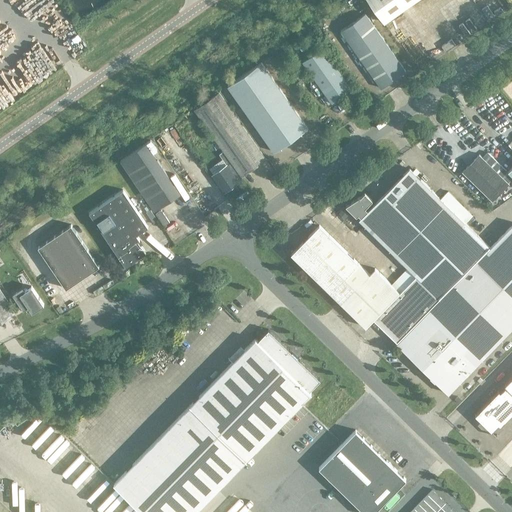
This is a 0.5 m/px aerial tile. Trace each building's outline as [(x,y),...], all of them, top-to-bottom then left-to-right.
[(415,0),(367,0),(384,22),(415,0)] [(484,4),(478,8),(485,19),(491,15),(484,4)] [(471,29),(481,24),(474,11),(465,16),(471,29)] [(365,13),(340,31),(381,88),(405,71),(365,13)] [(454,28),(448,33),(456,42),(461,38),(454,28)] [(296,44),(303,54),(319,42),(312,32),(296,44)] [(448,37),(437,45),(442,52),(453,45),(448,37)] [(344,93),(346,96),(345,97),(352,107),(362,100),(355,90),(352,92),(350,89),(351,88),(322,47),(302,61),(331,102),(344,93)] [(268,55),(261,58),(266,68),(273,64),(268,55)] [(261,62),(227,86),(274,152),(307,128),(261,62)] [(276,68),(272,70),(278,80),(282,77),(276,68)] [(265,158),(219,93),(194,110),(224,151),(240,174),(241,176),(265,158)] [(190,109),(185,113),(188,118),(194,114),(190,109)] [(203,133),(207,139),(211,136),(207,130),(203,133)] [(213,139),(204,144),(210,154),(218,149),(213,139)] [(154,211),(180,194),(146,143),(120,161),(154,211)] [(235,177),(240,174),(224,151),(219,154),(227,165),(213,175),(225,191),(238,182),(235,177)] [(508,182),(511,178),(511,175),(508,171),(487,152),(482,157),(479,154),(462,172),(492,201),(509,183),(508,182)] [(399,292),(373,319),(397,342),(440,299),(479,259),(490,247),(465,223),(420,178),(420,179),(409,168),(374,205),(361,218),(359,220),(415,275),(416,276),(399,292)] [(138,241),(139,240),(140,240),(136,235),(148,227),(123,190),(89,213),(125,266),(146,252),(138,241)] [(360,197),(345,206),(356,217),(358,215),(361,218),(374,205),(371,202),(372,201),(364,193),(360,197)] [(342,209),(339,213),(344,218),(347,215),(342,209)] [(161,210),(155,214),(164,226),(169,222),(161,210)] [(214,210),(204,217),(208,222),(218,215),(214,210)] [(397,343),(448,393),(511,328),(511,224),(490,247),(479,259),(440,299),(397,342),(397,343)] [(66,288),(99,266),(71,225),(38,247),(66,288)] [(291,254),(341,303),(366,327),(373,319),(399,292),(375,268),(369,274),(319,225),(291,254)] [(0,258),(0,281),(0,282),(17,274),(12,262),(13,261),(10,254),(0,258)] [(22,308),(23,310),(28,306),(32,312),(44,304),(31,286),(25,291),(22,287),(18,290),(12,294),(22,308)] [(0,289),(0,322),(16,312),(0,289)] [(255,338),(245,349),(190,405),(189,405),(190,406),(114,484),(142,511),(194,511),(246,460),(246,461),(246,460),(311,393),(309,391),(320,380),(296,357),(295,358),(290,354),(292,352),(268,329),(257,340),(255,338)] [(496,435),(483,423),(483,422),(485,420),(494,429),(498,425),(500,426),(511,413),(511,376),(511,378),(504,385),(505,386),(500,392),(498,390),(475,415),(483,423),(489,429),(492,431),(496,435),(497,437),(498,436),(496,435)] [(363,511),(373,511),(393,493),(406,479),(355,430),(318,467),(363,511)] [(381,449),(382,450),(380,452),(383,455),(397,441),(393,437),(381,449)] [(432,490),(428,494),(441,507),(445,502),(432,490)] [(423,499),(436,511),(441,507),(428,494),(423,499)] [(419,503),(427,511),(435,511),(436,511),(423,499),(419,503)] [(445,502),(441,507),(444,510),(449,506),(445,502)] [(427,511),(419,503),(414,508),(418,511),(427,511)]
